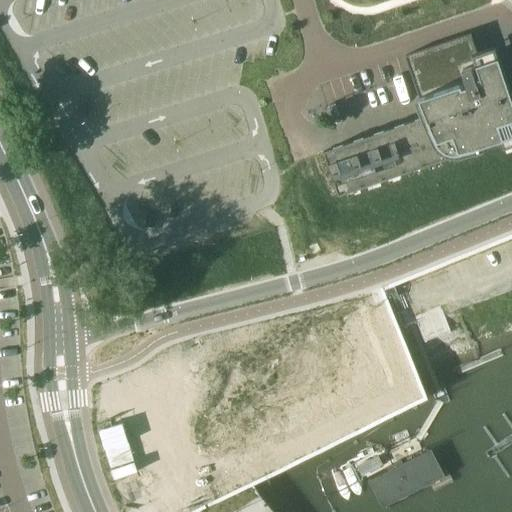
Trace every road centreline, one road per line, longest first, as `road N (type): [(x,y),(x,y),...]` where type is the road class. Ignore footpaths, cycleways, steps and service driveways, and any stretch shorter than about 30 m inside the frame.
road 1 (unclassified): [(69,338),(341,271),(511,204)]
road 2 (residential): [(389,110),(295,142),(279,87),(326,70)]
road 3 (residential): [(326,70),(495,12)]
road 4 (secondary): [(50,264),(0,141)]
